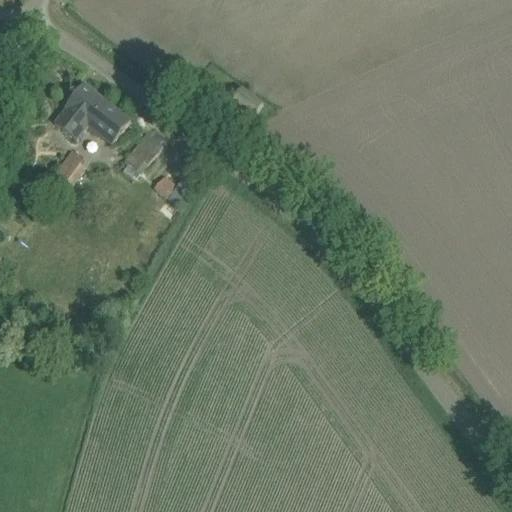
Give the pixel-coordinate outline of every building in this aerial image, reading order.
[(55,126),(78,144),(89,130),(112,148),(131,124),(84,87),(66,110),(67,111),(55,126)] [(264,106),(242,91),(233,104),(255,119),(264,106)] [(124,165),(140,178),(164,150),(148,137),(124,165)] [(56,188),(51,194),(62,202),(85,172),(80,168),(84,163),(72,154),(50,184),(56,188)] [(154,192),(167,202),(177,189),(164,179),(154,192)]
